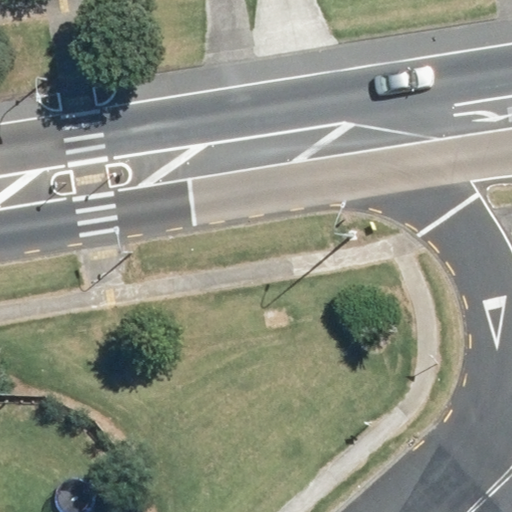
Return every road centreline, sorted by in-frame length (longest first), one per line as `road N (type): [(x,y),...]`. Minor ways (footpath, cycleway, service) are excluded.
road 1 (primary): [(436,511),(503,381),(507,323),(468,239),(350,133)]
road 2 (primary): [(0,194),(350,133)]
road 3 (primary): [(350,133),(511,107)]
